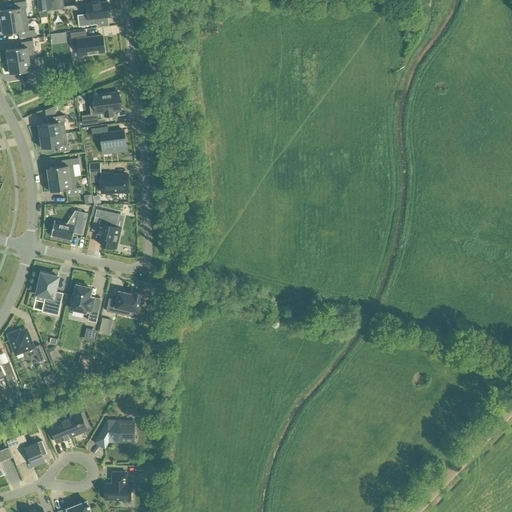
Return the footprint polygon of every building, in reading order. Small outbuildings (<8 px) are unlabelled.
[(54,0),(47,0),(49,10),(56,9),(54,0)] [(92,2),(92,4),(86,4),(87,13),(77,15),(79,27),(97,24),(96,18),(110,17),(108,0),(92,2)] [(28,19),(26,7),(27,7),(26,1),(14,3),(15,9),(0,10),(0,12),(1,23),(28,19)] [(29,30),(28,19),(1,23),(3,34),(19,32),(19,38),(36,36),(35,30),(29,30)] [(105,52),(103,35),(88,37),(87,31),(72,33),(73,46),(79,45),(81,56),(105,52)] [(59,42),(58,33),(51,34),(52,43),(59,42)] [(34,58),(33,47),(34,47),(33,40),(21,42),(22,48),(7,50),(8,62),(34,58)] [(36,70),(34,58),(8,62),(10,74),(25,72),(26,78),(43,75),(42,69),(36,70)] [(120,110),(118,92),(94,96),(97,113),(104,112),(105,116),(114,115),(113,111),(120,110)] [(56,114),(55,106),(45,110),(46,115),(56,114)] [(66,133),(64,121),(66,121),(65,115),(53,117),(54,123),(38,125),(40,137),(66,133)] [(98,123),(97,115),(83,117),(84,125),(98,123)] [(127,150),(124,131),(106,133),(105,127),(108,127),(108,126),(91,128),(91,129),(92,136),(100,134),(102,150),(116,148),(117,152),(127,150)] [(68,144),(66,133),(40,137),(42,148),(57,146),(58,152),(70,151),(69,144),(68,144)] [(75,176),(73,165),(79,164),(78,157),(62,160),(62,166),(47,168),(49,180),(75,176)] [(101,172),(100,164),(89,164),(90,172),(101,172)] [(128,191),(128,174),(112,175),(112,173),(101,173),(101,192),(128,191)] [(76,188),(75,176),(49,180),(50,192),(66,190),(67,196),(83,193),(82,187),(76,188)] [(116,249),(120,227),(116,226),(119,214),(97,209),(95,216),(102,218),(98,236),(103,237),(102,246),(116,249)] [(72,241),(74,232),(81,234),(83,235),(88,213),(78,211),(75,225),(55,221),(55,220),(54,220),(51,236),(52,235),(71,240),(72,241)] [(40,274),(38,282),(39,282),(36,294),(45,296),(42,311),(58,315),(63,293),(55,291),(59,277),(41,273),(41,275),(40,274)] [(94,298),(89,297),(91,288),(84,286),(85,284),(78,283),(77,285),(76,285),(74,294),(72,293),(71,301),(73,301),(71,309),(86,312),(86,311),(90,312),(88,320),(96,322),(99,306),(92,305),(94,298)] [(109,298),(106,311),(125,315),(126,309),(139,312),(143,295),(134,292),(133,294),(119,291),(117,300),(109,298)] [(109,335),(112,320),(104,318),(101,333),(109,335)] [(19,328),(8,333),(15,352),(22,350),(25,357),(36,353),(38,360),(45,357),(40,343),(33,345),(26,328),(20,330),(19,328)] [(94,340),(96,334),(92,333),(92,331),(89,330),(88,338),(94,340)] [(0,359),(0,378),(6,377),(8,382),(15,378),(9,362),(2,365),(0,359)] [(18,390),(15,384),(9,386),(12,392),(18,390)] [(57,413),(48,417),(53,428),(52,428),(57,441),(64,438),(65,440),(70,438),(69,436),(82,431),(80,424),(81,424),(80,421),(79,422),(76,415),(60,422),(57,413)] [(108,420),(95,441),(103,446),(110,434),(116,437),(116,438),(133,439),(134,421),(108,420)] [(10,432),(6,424),(1,426),(4,434),(10,432)] [(24,433),(13,438),(23,463),(30,460),(32,465),(45,460),(43,455),(47,453),(42,440),(29,445),(24,433)] [(124,469),(110,471),(111,483),(104,484),(106,499),(132,497),(131,481),(125,481),(124,469)] [(76,505),(58,511),(91,511),(89,507),(90,506),(89,504),(88,505),(87,501),(84,502),(83,500),(75,503),(76,505)]
